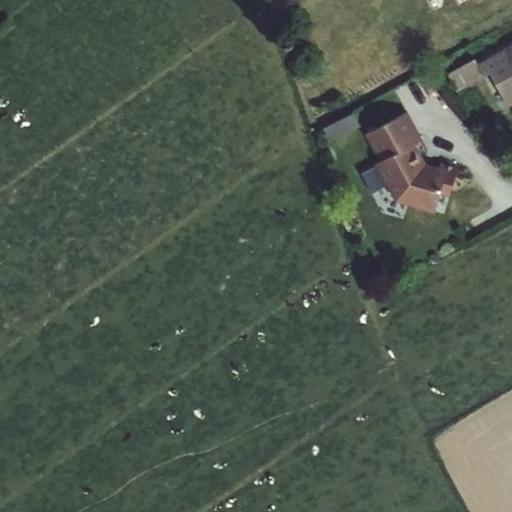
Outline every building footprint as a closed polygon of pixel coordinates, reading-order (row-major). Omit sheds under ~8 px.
[(511,48),(500,55),(505,66),(511,77),(511,48)] [(493,53),(465,69),(473,84),(501,68),(495,58),(493,53)] [(500,55),(495,58),(501,68),(505,66),(500,55)] [(336,139),(363,126),(356,110),(328,124),(336,139)] [(409,112),(369,134),(385,161),(362,174),(385,215),(412,220),(415,205),(442,210),(447,187),(456,189),(461,166),(443,162),(442,167),(427,165),(417,146),(425,142),(409,112)]
